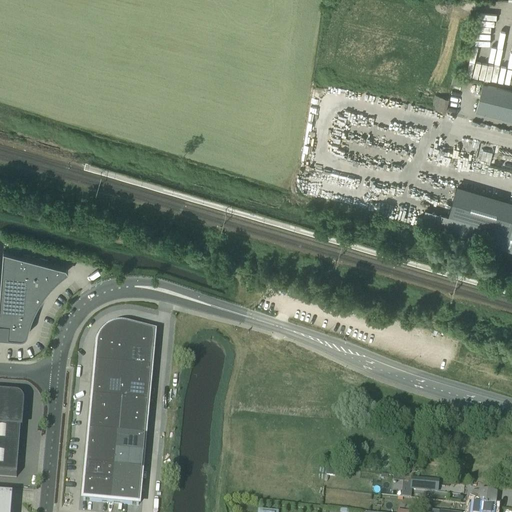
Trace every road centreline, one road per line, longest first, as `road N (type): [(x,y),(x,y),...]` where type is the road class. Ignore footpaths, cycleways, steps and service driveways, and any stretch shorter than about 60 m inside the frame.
road 1 (tertiary): [(57,376),(74,315),(104,292),(126,287),(240,314),(511,407)]
road 2 (unknown): [(78,511),(89,346),(111,326),(152,327)]
road 3 (unknown): [(165,327),(150,511)]
road 4 (tertiary): [(44,511),(57,376)]
